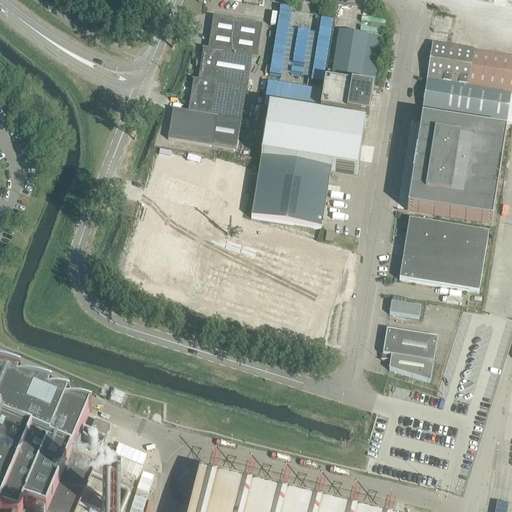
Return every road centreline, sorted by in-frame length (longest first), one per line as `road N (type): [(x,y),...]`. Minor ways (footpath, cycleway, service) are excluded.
road 1 (unclassified): [(140,88),(80,239),(76,270),(85,299),(117,325),(347,397),(413,0)]
road 2 (unclassified): [(140,88),(77,58),(0,3)]
